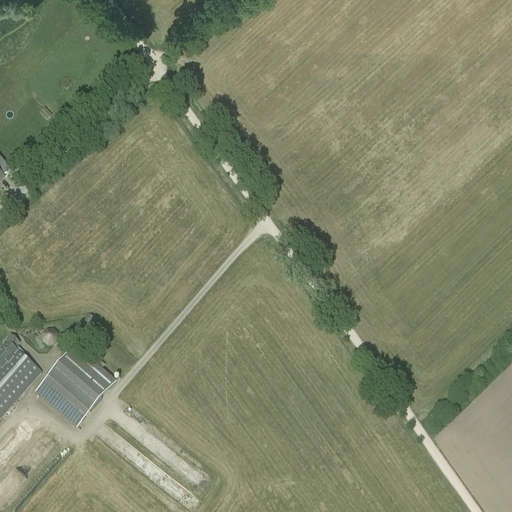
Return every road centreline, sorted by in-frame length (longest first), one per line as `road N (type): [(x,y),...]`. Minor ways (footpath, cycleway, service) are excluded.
road 1 (track): [(156,68),(476,511)]
road 2 (track): [(32,185),(156,68)]
